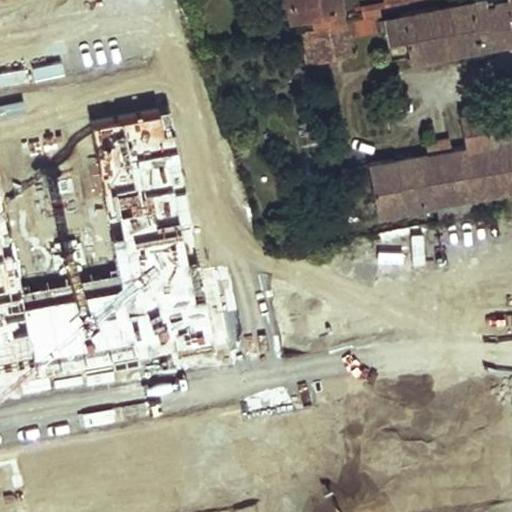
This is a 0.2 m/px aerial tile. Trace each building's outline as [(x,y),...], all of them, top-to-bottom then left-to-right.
[(290,12),(287,0),(269,0),(273,15),(290,12)] [(343,19),(339,4),(338,0),(287,0),(290,12),(311,8),(314,25),(343,19)] [(511,38),(511,0),(501,0),(489,2),(488,0),(482,0),(482,2),(470,5),(469,0),(436,7),(435,4),(302,29),(308,60),(319,58),(350,51),(347,33),(386,24),(388,32),(403,31),(410,58),(511,38)] [(432,0),(431,0),(383,0),(384,3),(371,6),(371,2),(361,5),(363,15),(432,0)] [(202,270),(167,99),(87,115),(119,270),(20,290),(0,191),(0,388),(244,339),(229,264),(202,270)] [(511,204),(511,113),(492,117),(489,107),(458,112),(464,144),(452,146),(448,135),(425,139),(426,151),(368,161),(377,212),(435,203),(436,210),(506,199),(508,205),(511,204)] [(336,227),(333,204),(313,207),(317,231),(336,227)] [(410,428),(494,410),(477,333),(407,348),(417,396),(404,399),(410,428)] [(480,511),(472,459),(125,511),(480,511)] [(0,511),(23,511),(16,466),(0,469),(0,511)]
